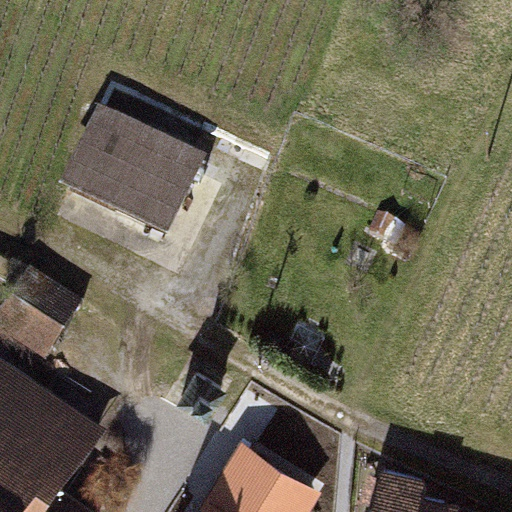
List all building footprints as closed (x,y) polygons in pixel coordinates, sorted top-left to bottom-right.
[(197,170),(101,125),(71,190),(167,234),(197,170)] [(83,305),(33,273),(0,323),(0,327),(48,359),(83,305)] [(0,511),(63,511),(59,509),(107,437),(0,364),(0,511)] [(223,385),(200,370),(184,395),(206,410),(223,385)] [(427,471),(385,461),(372,511),(486,511),(456,504),(458,495),(423,487),(427,471)]
